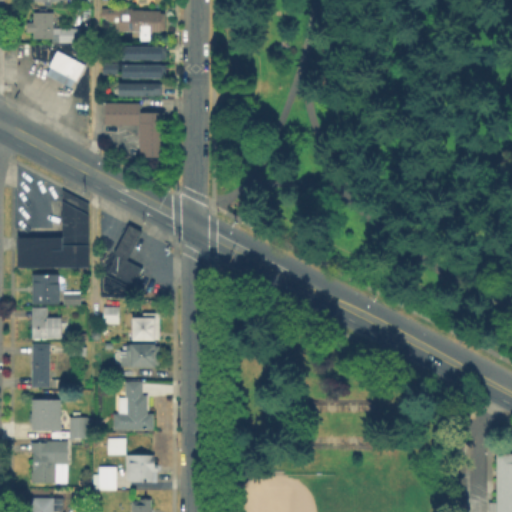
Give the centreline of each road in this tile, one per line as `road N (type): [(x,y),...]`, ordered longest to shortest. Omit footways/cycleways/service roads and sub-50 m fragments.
road 1 (primary): [(511,394),(0,123)]
road 2 (residential): [(194,225),(191,511)]
road 3 (residential): [(195,0),(194,225)]
